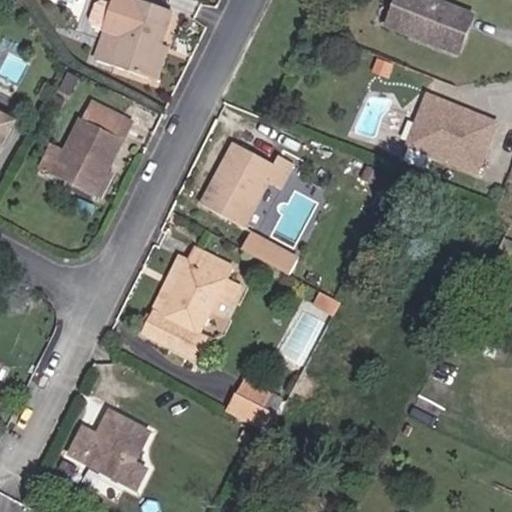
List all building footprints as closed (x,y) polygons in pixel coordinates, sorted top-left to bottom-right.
[(148,78),(160,43),(171,12),(134,0),(112,0),(102,31),(106,32),(96,60),(148,78)] [(394,0),(385,25),(458,54),(474,14),(438,0),(429,0),(428,0),(394,0)] [(169,45),(160,43),(148,78),(156,80),(169,45)] [(389,78),(395,62),(379,56),(373,72),(389,78)] [(71,97),(79,80),(69,75),(61,92),(71,97)] [(458,105),(430,95),(428,99),(456,110),(458,105)] [(456,110),(428,99),(410,146),(480,173),(500,122),(458,105),(456,110)] [(103,170),(108,172),(124,141),(115,137),(124,118),(93,104),(85,122),(82,120),(66,151),(52,144),(41,169),(90,194),(103,170)] [(0,151),(15,124),(0,116),(0,151)] [(274,165),(234,143),(202,204),(242,225),(266,179),(282,187),(293,165),(279,157),(274,165)] [(95,197),(108,172),(103,170),(90,194),(95,197)] [(283,252),(248,234),(240,248),(275,266),(283,252)] [(195,248),(189,261),(162,316),(156,314),(146,336),(196,360),(206,339),(196,334),(208,309),(223,280),(229,267),(195,248)] [(287,272),(295,258),(283,252),(275,266),(287,272)] [(162,316),(189,261),(180,258),(154,313),(156,314),(162,316)] [(491,267),(483,282),(495,289),(502,273),(491,267)] [(240,289),(223,280),(208,309),(226,318),(240,289)] [(320,304),(338,314),(344,303),(326,293),(320,304)] [(462,329),(471,333),(475,323),(466,319),(462,329)] [(260,411),(268,395),(245,382),(231,411),(268,430),(274,418),(260,411)] [(133,463),(148,433),(110,414),(98,437),(84,429),(71,454),(135,489),(145,471),(133,463)]
